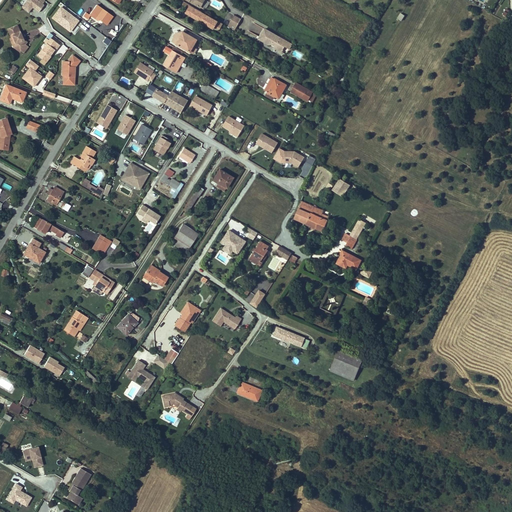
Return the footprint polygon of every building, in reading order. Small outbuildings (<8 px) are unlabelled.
[(39,13),(44,5),(37,0),(27,0),(21,8),(29,13),(33,8),(39,13)] [(93,2),(83,16),(87,19),(90,15),(98,21),(99,19),(107,25),(113,16),(93,2)] [(202,12),(184,2),(183,4),(189,8),(186,13),(213,28),(215,26),(220,29),(223,24),(212,17),(211,18),(202,13),(202,12)] [(78,21),(61,7),(55,15),(62,21),(60,23),(66,27),(68,24),(73,28),(78,21)] [(397,19),(401,21),(405,15),(400,13),(397,19)] [(156,19),(170,24),(172,19),(158,14),(156,19)] [(241,19),(234,15),(230,23),(236,27),(241,19)] [(17,25),(7,29),(11,38),(9,38),(13,47),(20,52),(21,51),(24,53),(29,47),(26,45),(28,42),(23,39),(17,25)] [(264,29),(260,37),(269,42),(272,42),(276,45),(278,48),(283,50),(285,47),(289,49),(292,44),(264,29)] [(175,37),(172,42),(190,52),(193,47),(197,40),(183,32),(177,33),(177,34),(175,34),(174,34),(174,36),(175,37)] [(102,42),(109,45),(111,40),(105,37),(102,42)] [(260,37),(259,39),(268,44),(271,44),(275,46),(277,49),(286,54),(289,49),(285,47),(283,50),(278,48),(276,45),(272,42),(269,42),(260,37)] [(49,40),(46,38),(43,41),(46,44),(37,56),(42,59),(43,57),(48,60),(51,56),(50,56),(54,50),(55,50),(59,45),(51,38),(49,40)] [(165,66),(177,73),(186,58),(166,47),(164,51),(171,55),(165,66)] [(63,61),(62,76),(63,76),(63,85),(75,85),(75,67),(80,60),(73,54),(68,61),(63,61)] [(34,72),(38,66),(30,59),(25,65),(30,68),(22,79),(33,87),(41,77),(34,72)] [(140,63),(134,72),(148,80),(149,79),(152,81),(156,75),(153,73),(154,71),(140,63)] [(18,69),(13,65),(9,70),(13,73),(14,73),(18,69)] [(286,85),(272,77),(264,90),(268,92),(266,95),(273,99),(275,96),(279,98),(281,93),(286,85)] [(179,82),(174,89),(179,92),(184,84),(179,82)] [(201,89),(216,98),(219,92),(204,83),(201,89)] [(313,102),(317,94),(296,83),(291,92),(308,101),(308,99),(313,102)] [(26,92),(6,85),(0,100),(9,104),(11,99),(21,103),(26,92)] [(169,96),(157,88),(153,95),(181,112),(188,101),(172,91),(169,96)] [(213,105),(195,96),(190,106),(207,115),(213,105)] [(107,105),(97,123),(106,128),(117,110),(107,105)] [(125,115),(117,129),(127,135),(135,120),(125,115)] [(244,126),(229,116),(223,126),(230,130),(235,133),(234,135),(238,137),(244,126)] [(6,119),(0,120),(0,130),(1,132),(2,135),(0,145),(8,146),(10,130),(6,119)] [(39,125),(29,121),(27,127),(37,132),(39,125)] [(142,124),(134,139),(143,144),(151,130),(142,124)] [(262,134),(256,143),(272,153),(278,143),(262,134)] [(162,135),(153,149),(163,155),(171,140),(162,135)] [(73,164),(81,169),(83,166),(86,167),(89,163),(92,165),(95,159),(92,158),(92,157),(96,152),(86,146),(81,155),(83,157),(82,158),(82,159),(78,159),(77,158),(73,164)] [(184,148),(179,156),(190,163),(195,155),(184,148)] [(295,151),(285,151),(284,163),(291,163),(299,167),(304,157),(295,151)] [(110,164),(115,160),(112,155),(107,160),(110,164)] [(313,165),(315,158),(308,156),(306,162),(313,165)] [(83,166),(81,169),(85,171),(89,168),(92,165),(89,163),(86,167),(83,166)] [(140,189),(149,173),(130,163),(127,169),(125,173),(129,175),(125,181),(140,189)] [(232,177),(219,169),(213,180),(218,183),(216,187),(224,191),(232,177)] [(168,186),(169,185),(176,189),(179,183),(172,178),(170,180),(167,178),(168,176),(164,174),(161,179),(168,184),(167,185),(168,186)] [(104,190),(89,183),(90,181),(84,178),(80,186),(101,196),(104,190)] [(333,189),(343,196),(349,185),(340,179),(333,189)] [(107,196),(111,185),(106,184),(103,194),(107,196)] [(199,186),(184,210),(187,213),(198,197),(204,189),(199,186)] [(58,201),(63,192),(55,187),(53,190),(50,195),(47,200),(67,211),(71,206),(62,201),(61,203),(58,201)] [(302,201),(294,218),(321,230),(328,213),(302,201)] [(142,205),(137,212),(143,216),(149,220),(155,224),(160,216),(142,205)] [(60,224),(63,219),(53,213),(50,218),(60,224)] [(37,229),(43,220),(39,218),(34,227),(37,229)] [(356,225),(363,228),(366,223),(359,219),(356,225)] [(43,220),(37,229),(45,233),(48,228),(56,233),(55,235),(60,237),(63,232),(43,220)] [(198,234),(183,224),(171,243),(186,253),(198,234)] [(253,240),(258,233),(251,229),(249,233),(247,236),(253,240)] [(227,230),(219,242),(223,245),(222,247),(231,252),(231,253),(232,251),(237,254),(245,242),(239,238),(237,241),(230,236),(232,234),(227,230)] [(342,239),(348,242),(346,245),(352,248),(356,240),(345,233),(342,239)] [(38,248),(41,243),(32,238),(24,253),(32,257),(31,259),(39,263),(45,252),(38,248)] [(107,243),(99,238),(95,246),(103,251),(107,243)] [(249,259),(257,264),(259,260),(261,261),(268,250),(267,250),(269,246),(260,241),(256,249),(254,248),(253,251),(254,252),(249,259)] [(228,256),(231,252),(222,247),(222,246),(219,250),(228,256)] [(280,246),(277,252),(283,256),(286,250),(280,246)] [(292,253),(286,250),(283,256),(288,259),(292,253)] [(356,269),(361,260),(343,250),(336,263),(345,268),(347,264),(356,269)] [(269,252),(267,252),(261,261),(259,260),(257,264),(260,265),(269,252)] [(87,265),(82,274),(87,277),(93,269),(87,265)] [(160,271),(151,265),(149,267),(158,273),(159,272),(160,271)] [(153,280),(162,286),(167,277),(159,272),(158,273),(149,267),(144,275),(153,280)] [(363,267),(360,274),(369,277),(371,271),(363,267)] [(98,272),(94,270),(89,278),(93,280),(98,272)] [(106,294),(114,282),(110,280),(109,282),(101,277),(103,275),(98,272),(93,280),(92,282),(93,283),(92,284),(95,286),(103,291),(106,294)] [(113,300),(123,286),(119,284),(109,298),(113,300)] [(103,291),(95,286),(92,291),(100,295),(103,291)] [(259,289),(249,303),(254,307),(264,291),(259,289)] [(250,292),(245,299),(250,301),(254,295),(250,292)] [(182,314),(180,317),(182,319),(184,316),(182,314),(188,305),(195,309),(190,316),(193,318),(190,322),(192,323),(200,310),(187,302),(180,313),(182,314)] [(174,325),(184,332),(190,322),(193,318),(190,316),(195,309),(188,305),(182,314),(184,316),(182,319),(180,317),(174,325)] [(223,321),(230,325),(232,322),(237,325),(241,319),(236,315),(235,317),(220,308),(212,321),(220,326),(223,321)] [(83,315),(77,310),(64,330),(66,332),(65,333),(68,334),(68,333),(74,337),(78,330),(82,323),(79,321),(83,315)] [(130,312),(128,314),(138,323),(139,318),(130,312)] [(126,335),(138,323),(128,314),(116,326),(126,335)] [(88,318),(83,315),(79,321),(82,323),(78,330),(80,331),(88,318)] [(281,339),(282,338),(291,342),(291,343),(306,349),(309,341),(277,329),(274,336),(281,339)] [(44,353),(29,345),(24,354),(38,363),(44,353)] [(338,353),(330,371),(353,381),(361,362),(338,353)] [(168,362),(158,355),(154,361),(164,368),(168,362)] [(44,366),(60,374),(64,366),(57,363),(58,361),(49,356),(44,366)] [(125,374),(135,381),(137,377),(145,381),(142,386),(145,389),(147,389),(155,377),(142,369),(145,365),(138,360),(130,372),(128,370),(125,374)] [(98,381),(87,370),(84,373),(97,385),(100,382),(98,380),(98,381)] [(237,393),(256,402),(261,392),(241,383),(237,393)] [(145,389),(142,386),(136,395),(140,397),(145,389)] [(187,414),(192,406),(183,400),(184,398),(180,396),(179,397),(175,394),(175,393),(161,396),(164,407),(170,406),(169,405),(173,404),(178,407),(179,406),(182,408),(181,410),(187,414)] [(18,402),(17,403),(20,405),(21,404),(27,407),(30,403),(32,404),(35,400),(25,394),(19,403),(18,402)] [(20,405),(17,403),(17,405),(12,402),(8,409),(18,415),(22,408),(20,407),(20,405)] [(38,446),(22,451),(25,458),(31,457),(32,459),(34,459),(37,467),(43,465),(38,446)] [(67,498),(76,503),(80,496),(77,495),(80,490),(82,490),(91,474),(80,468),(68,489),(70,491),(67,498)] [(6,500),(26,508),(31,497),(20,492),(22,487),(14,483),(6,500)]
